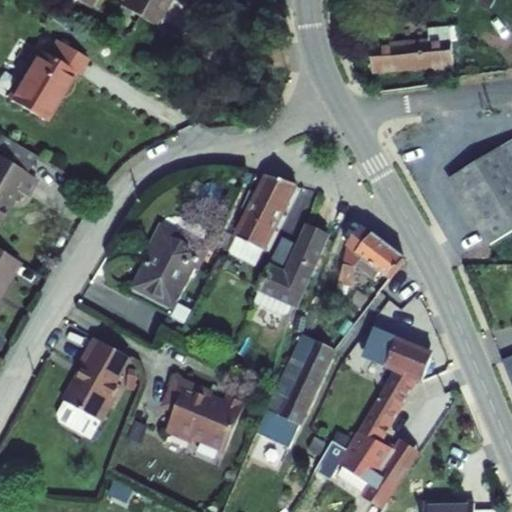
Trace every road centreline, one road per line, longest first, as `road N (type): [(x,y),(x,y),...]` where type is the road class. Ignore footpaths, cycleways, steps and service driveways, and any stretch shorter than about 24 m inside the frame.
road 1 (residential): [(335,93),(254,141),(172,160),(137,181),(0,411)]
road 2 (tertiary): [(511,452),(441,282),(350,121)]
road 3 (residential): [(350,121),(409,103),(511,90)]
